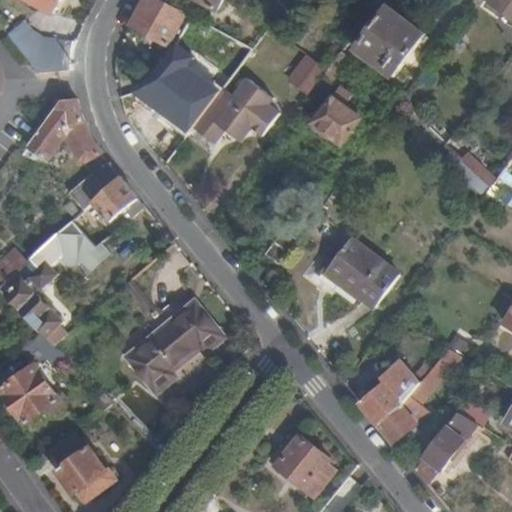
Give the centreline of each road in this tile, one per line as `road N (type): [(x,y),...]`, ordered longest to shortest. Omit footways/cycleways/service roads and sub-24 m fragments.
road 1 (residential): [(285,347),(111,139),(94,80),(101,32),(119,0)]
road 2 (residential): [(418,511),(285,347)]
road 3 (residential): [(157,511),(285,347)]
